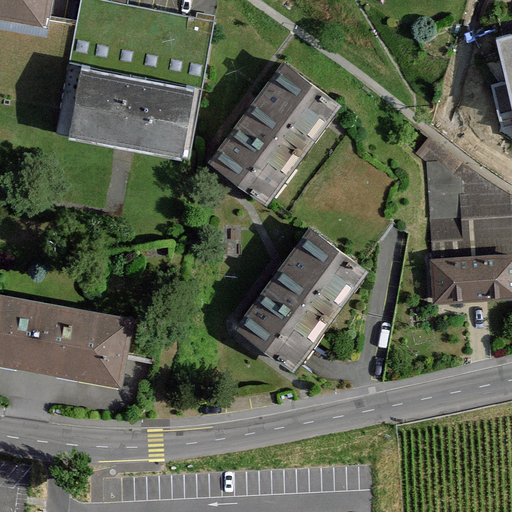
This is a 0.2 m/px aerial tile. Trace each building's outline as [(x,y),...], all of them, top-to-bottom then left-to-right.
[(51,0),(0,0),(0,18),(47,26),(51,0)] [(215,21),(108,0),(83,0),(58,133),(188,158),(215,21)] [(511,37),(498,41),(511,98),(511,37)] [(272,203),(344,105),(286,63),(214,161),(272,203)] [(511,193),(426,134),(418,149),(429,158),(439,303),(511,298),(511,193)] [(299,371),(371,272),(313,230),(241,328),(299,371)] [(131,324),(0,300),(0,361),(120,384),(131,324)]
